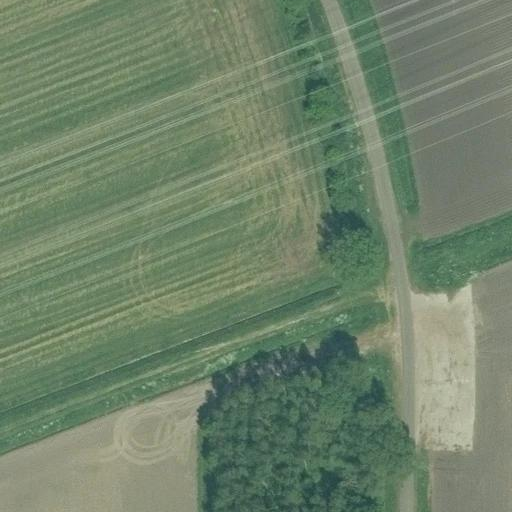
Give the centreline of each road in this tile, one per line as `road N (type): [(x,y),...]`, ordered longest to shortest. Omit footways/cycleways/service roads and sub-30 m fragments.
road 1 (track): [(0,436),(511,242)]
road 2 (unclassified): [(406,511),(402,284),(382,180),(327,0)]
road 3 (track): [(203,405),(406,333)]
